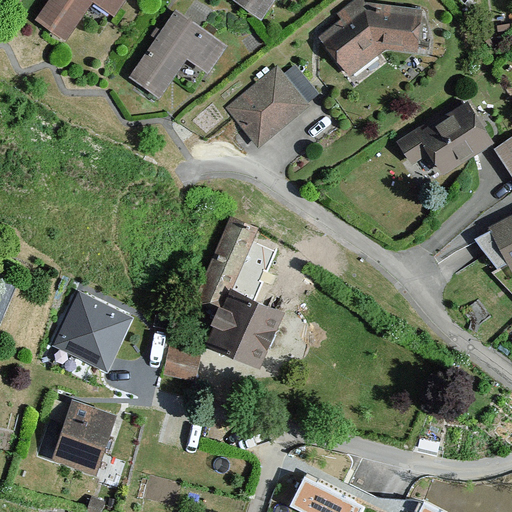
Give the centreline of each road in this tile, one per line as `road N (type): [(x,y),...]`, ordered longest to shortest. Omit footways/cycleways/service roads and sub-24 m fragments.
road 1 (residential): [(511,380),(372,243),(255,170),(209,166)]
road 2 (residential): [(256,511),(286,432),(469,471),(511,460)]
